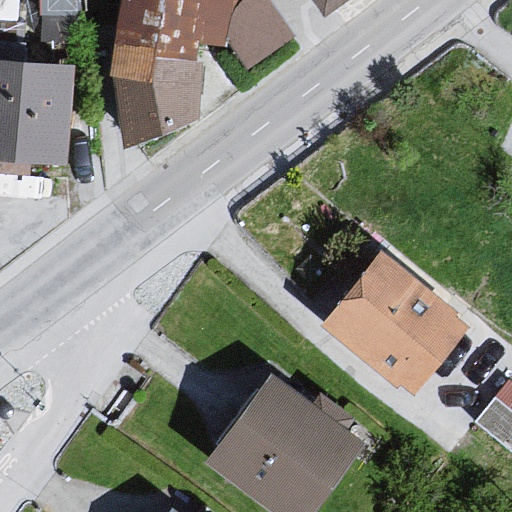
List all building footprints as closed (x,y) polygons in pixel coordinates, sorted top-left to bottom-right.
[(126,0),(117,44),(127,146),(194,121),(194,63),(199,34),(229,39),(249,67),(292,39),(262,0),(126,0)] [(316,0),(326,14),(346,0),(316,0)] [(66,78),(0,73),(0,156),(60,161),(66,78)] [(380,265),(331,327),(412,392),(461,330),(380,265)] [(271,388),(209,470),(268,511),(321,511),(350,482),(334,468),(352,447),(271,388)]
